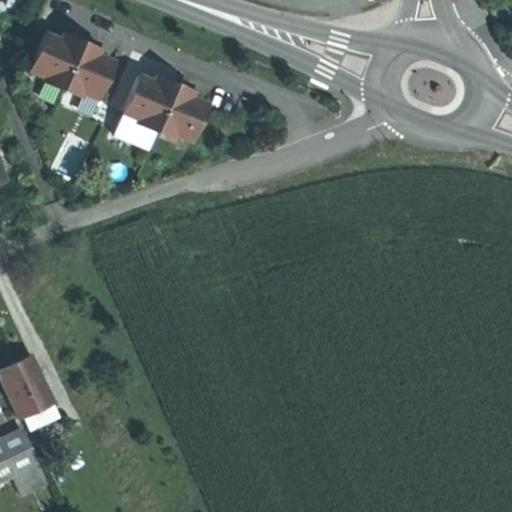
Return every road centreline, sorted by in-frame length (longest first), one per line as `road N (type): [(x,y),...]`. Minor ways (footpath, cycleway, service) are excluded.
road 1 (residential): [(327,127),(0,251)]
road 2 (residential): [(327,127),(306,108),(71,14)]
road 3 (secondary): [(180,0),(402,85)]
